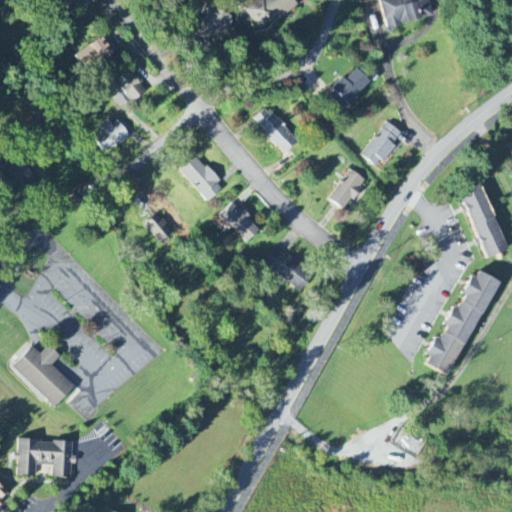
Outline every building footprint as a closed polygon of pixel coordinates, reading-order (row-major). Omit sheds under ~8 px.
[(258,0),(244,10),(259,32),(297,5),(293,0),(258,0)] [(385,0),(380,1),(386,29),(432,20),(428,0),(385,0)] [(74,56),(86,74),(117,53),(105,36),(74,56)] [(370,84),(354,69),(332,92),(348,107),(370,84)] [(123,112),(145,91),(126,71),(112,84),(118,90),(110,98),(123,112)] [(252,121),(281,156),(296,144),(267,109),(252,121)] [(103,156),(129,138),(118,122),(111,127),(107,122),(97,129),(101,135),(93,140),(103,156)] [(375,169),(395,148),(392,145),(401,136),(389,125),(360,156),(375,169)] [(178,173),(207,204),(223,189),(194,158),(178,173)] [(34,178),(15,160),(0,175),(0,180),(17,196),(34,178)] [(345,212),(364,182),(348,172),(329,203),(345,212)] [(485,261),(507,253),(481,186),(459,195),(485,261)] [(219,217),(245,245),(259,232),(234,204),(219,217)] [(171,237),(159,216),(144,224),(156,245),(171,237)] [(300,294),(312,277),(275,249),(263,266),(300,294)] [(496,282),(475,273),(464,297),(464,298),(458,311),(454,309),(439,342),(434,340),(426,358),(429,360),(425,368),(451,380),(496,282)] [(13,366),(32,347),(40,355),(45,350),(51,344),(63,355),(56,362),(53,365),(74,386),(54,407),(13,366)] [(73,443),(18,441),(17,454),(16,454),(15,477),(35,478),(35,467),(51,467),(51,479),(70,480),(71,465),(72,465),(73,443)] [(0,503),(8,495),(0,487),(0,503)]
